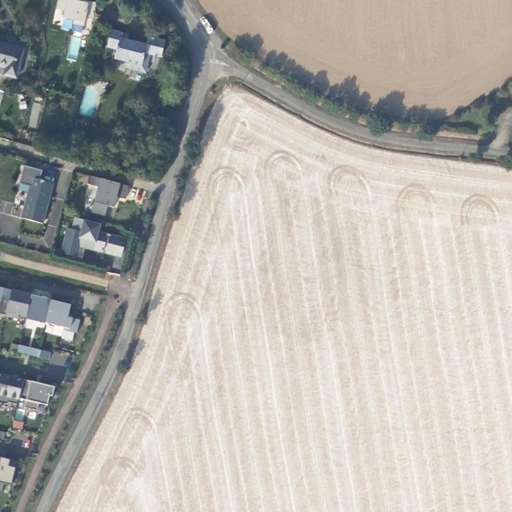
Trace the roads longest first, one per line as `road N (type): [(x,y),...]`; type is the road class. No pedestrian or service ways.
road 1 (unclassified): [(203,56),(370,140),(511,155)]
road 2 (residential): [(203,56),(141,294)]
road 3 (unclassified): [(141,294),(44,511)]
road 4 (unknown): [(29,154),(162,182)]
